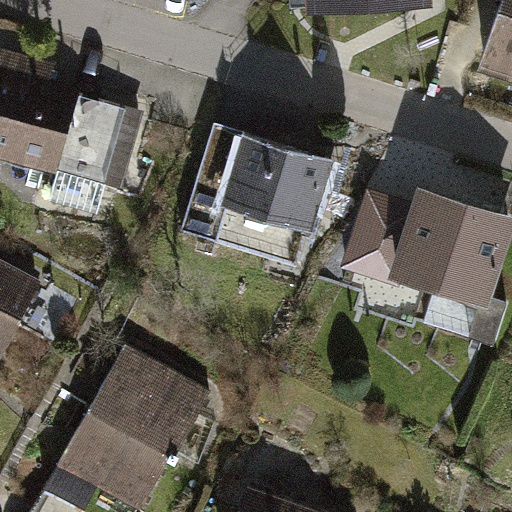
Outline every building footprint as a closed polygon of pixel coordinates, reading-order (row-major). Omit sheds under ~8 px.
[(414,0),(269,0),(271,15),(415,5),(414,0)] [(511,0),(501,0),(481,63),(511,73),(511,0)] [(52,61),(0,44),(0,145),(16,151),(13,158),(52,170),(55,164),(117,184),(141,111),(46,80),(52,61)] [(333,148),(215,116),(184,226),(303,259),(333,148)] [(511,224),(511,208),(416,177),(410,196),(368,183),(341,264),(403,284),(405,277),(477,301),(467,332),(493,341),(506,301),(489,295),(511,224)] [(42,273),(0,249),(0,347),(7,336),(31,349),(57,303),(32,290),(42,273)] [(207,385),(121,340),(59,456),(98,477),(145,502),(207,385)] [(66,511),(79,511),(98,477),(59,456),(37,496),(66,511)] [(346,511),(249,475),(234,511),(346,511)]
